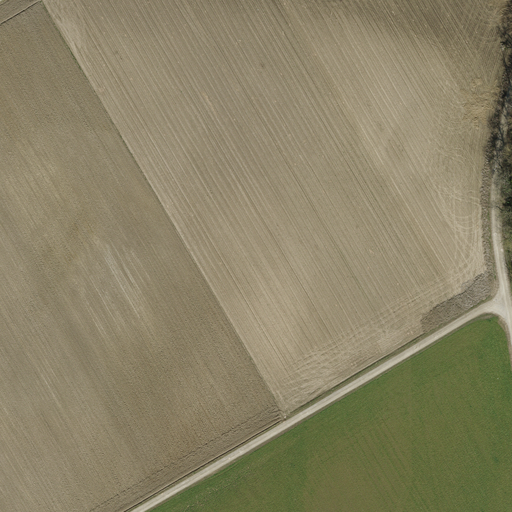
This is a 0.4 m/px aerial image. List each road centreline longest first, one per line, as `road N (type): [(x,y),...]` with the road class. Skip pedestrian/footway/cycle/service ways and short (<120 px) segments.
road 1 (track): [(136,511),(507,299)]
road 2 (track): [(511,96),(498,185),(511,321)]
